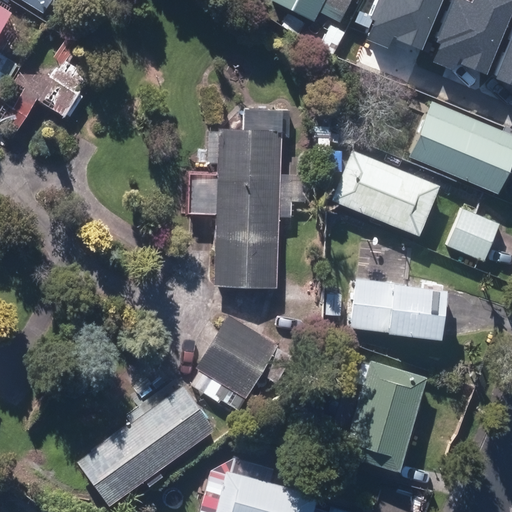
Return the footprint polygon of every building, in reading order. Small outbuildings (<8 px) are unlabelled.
[(19,0),(41,13),(49,0),(19,0)] [(271,0),(311,19),(321,0),(271,0)] [(398,39),(423,50),(443,0),(377,0),(369,19),(375,21),(367,40),(388,49),(394,35),(399,37),(398,39)] [(463,64),(487,75),(511,14),(511,0),(473,0),(473,3),(466,0),(452,0),(435,42),(440,44),(433,61),(454,70),(458,60),(464,62),(463,64)] [(0,31),(12,13),(0,5),(0,31)] [(511,40),(496,79),(511,85),(511,40)] [(0,96),(19,64),(0,52),(0,96)] [(13,85),(0,106),(0,123),(14,132),(33,100),(67,121),(95,76),(63,57),(46,85),(18,68),(9,82),(13,85)] [(511,135),(429,97),(403,153),(491,194),(511,149),(511,135)] [(278,130),(216,128),(212,284),(273,286),(278,130)] [(351,144),(329,193),(415,230),(436,181),(351,144)] [(459,207),(442,242),(481,261),(497,225),(459,207)] [(353,279),(347,327),(434,338),(440,289),(353,279)] [(280,301),(295,301),(294,317),(316,317),(316,302),(317,284),(280,283),(280,301)] [(194,367),(243,397),(275,345),(226,315),(194,367)] [(395,471),(423,377),(369,361),(341,455),(395,471)] [(74,461),(106,505),(211,430),(179,386),(74,461)] [(272,398),(266,439),(306,445),(313,404),(272,398)] [(223,470),(211,511),(308,511),(314,495),(223,470)]
